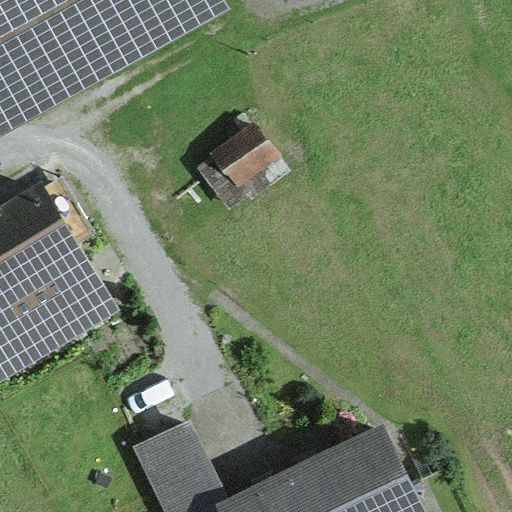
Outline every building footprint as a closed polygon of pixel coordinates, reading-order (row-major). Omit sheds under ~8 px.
[(225,13),(218,0),(46,0),(0,23),(0,114),(4,123),(225,13)] [(0,0),(0,19),(31,0),(0,0)] [(249,147),(210,176),(237,210),(275,180),(249,147)] [(0,365),(111,306),(58,208),(0,238),(0,365)] [(148,430),(182,511),(195,511),(226,499),(189,413),(148,430)] [(406,511),(425,503),(384,422),(305,461),(329,511),(406,511)] [(329,511),(305,461),(226,499),(231,511),(329,511)]
